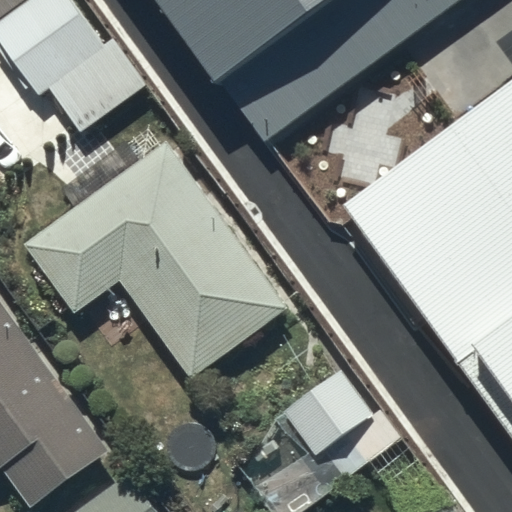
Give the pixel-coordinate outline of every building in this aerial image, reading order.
[(80,0),(0,0),(0,32),(41,90),(52,83),(83,127),(151,79),(116,30),(107,36),(80,0)] [(147,0),(247,133),(429,0),(147,0)] [(429,0),(247,133),(277,166),(507,0),(429,0)] [(511,98),(344,219),(511,450),(511,98)] [(76,309),(123,274),(195,372),(292,302),(170,135),(26,240),(76,309)] [(113,447),(0,291),(0,467),(7,463),(36,503),(113,447)] [(377,408),(344,363),(289,403),(322,449),(329,443),(351,473),(404,435),(382,404),(377,408)] [(74,511),(167,511),(135,468),(74,511)]
